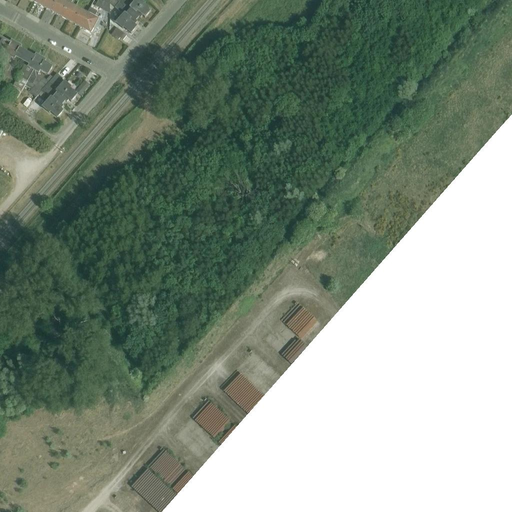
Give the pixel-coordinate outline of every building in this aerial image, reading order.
[(49,0),(45,8),(57,14),(64,0),(49,0)] [(64,0),(57,14),(68,20),(77,5),(67,0),(64,0)] [(97,0),(95,4),(110,12),(110,2),(110,0),(97,0)] [(147,1),(145,0),(135,0),(129,8),(139,17),(140,15),(142,17),(144,14),(147,16),(153,9),(146,3),(147,1)] [(68,20),(80,26),(88,11),(77,5),(68,20)] [(139,17),(129,8),(117,21),(124,27),(125,25),(133,32),(139,25),(136,22),(138,20),(137,19),(139,17)] [(80,26),(91,32),(99,17),(88,11),(80,26)] [(117,37),(123,30),(114,24),(109,31),(117,37)] [(24,61),(29,52),(22,48),(24,45),(12,39),(11,42),(4,38),(0,45),(0,47),(6,51),(5,53),(7,54),(5,58),(2,57),(0,60),(0,64),(8,69),(11,62),(9,61),(12,57),(16,59),(17,57),(24,61)] [(50,75),(55,66),(47,61),(48,58),(37,53),(36,55),(29,52),(24,61),(26,62),(19,74),(29,80),(34,69),(41,73),(42,70),(50,75)] [(9,92),(18,97),(28,80),(19,75),(9,92)] [(30,89),(36,95),(49,81),(43,75),(30,89)] [(82,77),(74,87),(80,91),(87,81),(82,77)] [(73,86),(66,80),(54,93),(64,101),(66,100),(67,101),(70,98),(73,101),(79,94),(71,87),(73,86)] [(64,101),(54,93),(43,105),(50,111),(51,110),(59,116),(65,110),(62,107),(64,104),(63,103),(64,101)]
